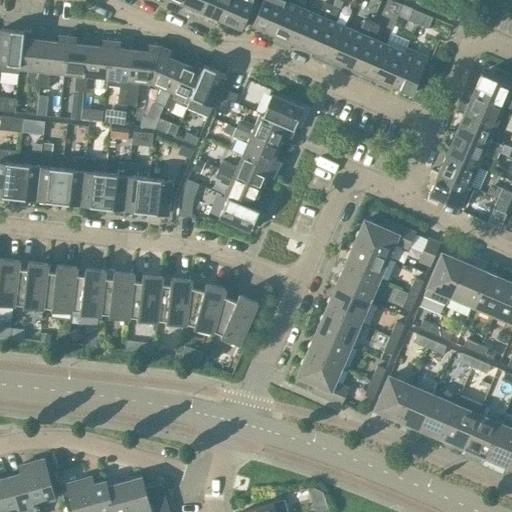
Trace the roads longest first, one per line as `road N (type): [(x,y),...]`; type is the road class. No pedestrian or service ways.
road 1 (residential): [(437,126),(271,55),(195,44),(86,0)]
road 2 (residential): [(300,276),(235,258),(0,227)]
road 3 (unclassified): [(469,511),(234,421)]
road 4 (unclassified): [(234,421),(0,383)]
road 5 (residential): [(0,453),(55,441),(215,481)]
road 6 (residential): [(300,276),(351,173),(410,196)]
road 7 (residential): [(234,421),(300,276)]
road 8 (residential): [(511,61),(470,44),(437,126)]
